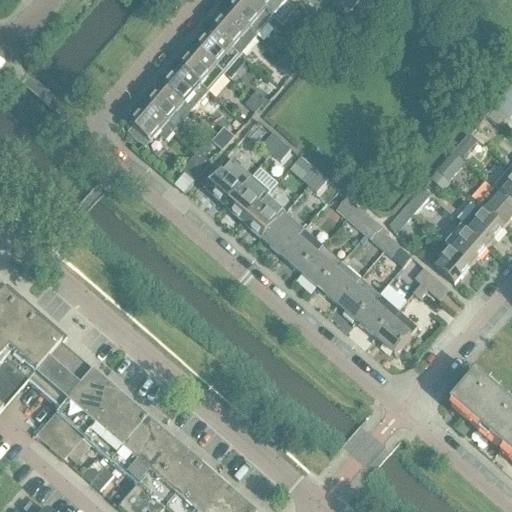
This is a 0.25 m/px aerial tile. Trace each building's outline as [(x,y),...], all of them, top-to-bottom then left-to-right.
[(272,22),(246,0),(243,0),(229,17),(256,41),(272,22)] [(284,0),(246,0),(247,1),(272,22),(281,30),(297,11),(292,7),(284,0)] [(360,0),(340,0),(353,10),(361,1),(360,0)] [(256,41),(229,17),(212,36),(239,60),(256,41)] [(326,35),(332,28),(322,19),(315,26),(326,35)] [(309,35),(301,45),(312,56),(321,46),(309,35)] [(212,36),(196,55),(223,79),(239,60),(212,36)] [(196,55),(180,73),(207,97),(223,79),(196,55)] [(282,63),(295,75),(302,67),(288,56),(282,63)] [(295,75),(282,63),(275,71),(289,82),(295,75)] [(180,73),(162,93),(190,117),(207,97),(180,73)] [(511,89),(502,101),(511,109),(511,89)] [(162,93),(147,112),(174,135),(190,117),(162,93)] [(256,95),(250,103),(259,111),(266,104),(256,95)] [(511,119),(511,109),(502,101),(493,111),(509,123),(511,119)] [(259,111),(250,103),(244,109),(254,117),(259,111)] [(174,135),(147,112),(130,131),(131,131),(126,137),(130,139),(140,149),(144,152),(148,147),(149,147),(156,139),(164,146),(174,135)] [(470,139),(482,150),(499,131),(486,120),(470,139)] [(224,133),(218,140),(227,148),(233,142),(224,133)] [(270,158),(280,145),(272,138),(261,151),(270,158)] [(140,149),(130,139),(130,140),(130,141),(131,141),(131,142),(132,143),(133,144),(134,145),(135,146),(136,146),(136,147),(137,147),(138,148),(139,148),(140,149)] [(482,150),(470,139),(464,145),(477,156),(482,150)] [(227,148),(218,140),(213,146),(222,154),(227,148)] [(290,154),(280,145),(270,158),(280,166),(290,154)] [(183,176),(193,186),(210,166),(199,157),(183,176)] [(221,176),(204,195),(223,212),(240,193),(241,193),(247,186),(251,181),(231,164),(221,176)] [(511,175),(509,173),(493,191),(511,208),(511,175)] [(308,190),(316,181),(310,176),(302,185),(308,190)] [(449,187),(439,178),(437,176),(432,183),(444,193),(449,187)] [(323,187),(316,181),(308,190),(315,197),(323,187)] [(241,193),(240,193),(223,212),(242,228),(265,202),(247,186),(241,193)] [(511,222),(511,208),(493,191),(476,210),(503,233),(511,222)] [(421,195),(404,214),(412,221),(429,201),(421,195)] [(284,218),(265,202),(242,228),(261,244),(284,218)] [(346,223),(356,211),(347,203),(337,215),(346,223)] [(476,210),(460,229),(486,252),(503,233),(476,210)] [(375,227),(356,211),(346,223),(365,239),(375,227)] [(412,221),(404,214),(390,231),(391,234),(396,238),(412,221)] [(284,218),(261,244),(280,261),(303,234),(284,218)] [(388,238),(375,227),(365,239),(383,256),(392,246),(386,240),(388,238)] [(486,252),(460,229),(444,247),(451,253),(451,254),(470,271),(486,252)] [(303,234),(280,261),(299,277),(322,251),(303,234)] [(392,246),(383,256),(391,262),(400,252),(392,246)] [(340,267),(322,251),(299,277),(317,293),(340,267)] [(470,271),(451,254),(434,273),(453,290),(470,271)] [(359,283),(340,267),(317,293),(336,310),(359,283)] [(421,289),(430,279),(424,273),(414,284),(420,289),(421,289)] [(450,296),(430,279),(421,289),(428,295),(440,306),(450,296)] [(378,300),(359,283),(336,310),(355,326),(378,300)] [(58,413),(90,377),(58,350),(65,342),(4,289),(0,293),(0,362),(27,386),(58,413)] [(421,289),(420,289),(412,298),(420,305),(428,295),(421,289)] [(378,300),(355,326),(374,342),(397,316),(378,300)] [(416,333),(397,316),(374,342),(393,359),(416,333)] [(27,386),(0,362),(0,417),(27,387),(27,386)] [(90,377),(58,413),(34,442),(62,466),(81,443),(118,401),(90,377)] [(511,410),(476,379),(450,408),(503,454),(511,443),(511,410)] [(145,425),(118,401),(81,443),(108,467),(145,425)] [(172,448),(145,425),(108,467),(135,490),(172,448)] [(511,443),(503,454),(511,462),(511,443)] [(172,448),(135,490),(116,511),(163,511),(198,472),(172,448)] [(94,465),(79,481),(89,490),(89,489),(103,473),(94,465)] [(212,511),(226,496),(198,472),(163,511),(212,511)] [(112,480),(103,473),(89,489),(98,496),(112,480)] [(245,511),(226,496),(212,511),(245,511)]
